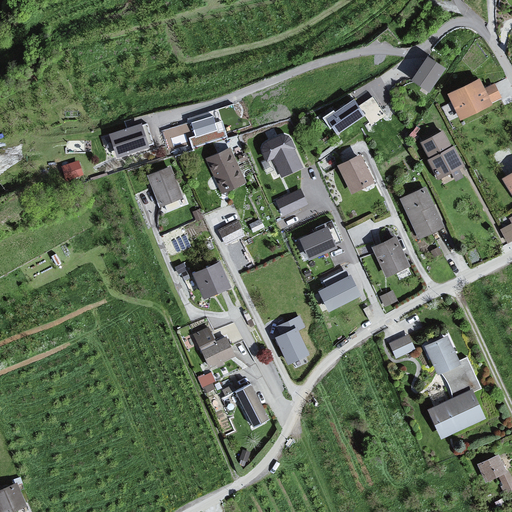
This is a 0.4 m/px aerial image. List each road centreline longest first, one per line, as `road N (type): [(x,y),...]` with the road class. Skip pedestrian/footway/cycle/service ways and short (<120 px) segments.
road 1 (residential): [(511,256),(406,307),(344,348),(309,382),(265,462),(189,511)]
road 2 (residential): [(152,121),(326,60),(370,50),(414,54)]
road 3 (track): [(191,58),(276,38),(340,0)]
road 4 (track): [(454,283),(511,411)]
